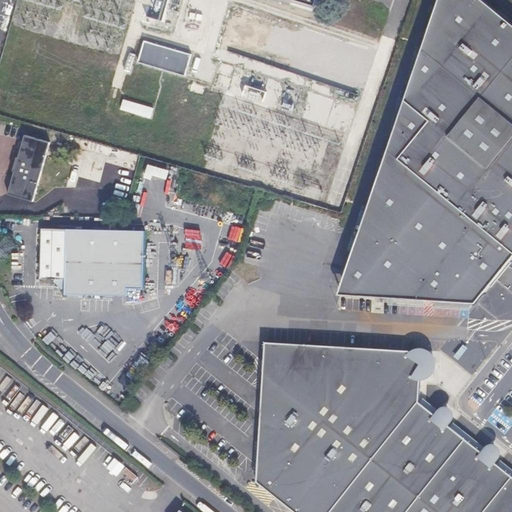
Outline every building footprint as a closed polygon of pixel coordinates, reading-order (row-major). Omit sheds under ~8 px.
[(385,259),(373,295),(474,303),(511,257),(511,24),(482,0),(439,0),(358,241),(385,259)] [(303,39),(275,29),(269,47),(297,56),(292,69),(311,75),(315,66),(361,82),(372,51),(307,28),(303,39)] [(158,69),(164,48),(143,41),(137,62),(158,69)] [(189,55),(164,48),(158,69),(183,76),(189,55)] [(351,93),(339,89),(337,95),(349,99),(351,93)] [(125,98),(121,109),(152,118),(155,107),(125,98)] [(30,149),(33,139),(23,136),(7,194),(16,197),(30,149)] [(30,149),(45,153),(48,143),(33,139),(30,149)] [(31,201),(45,153),(30,149),(16,197),(31,201)] [(145,229),(42,227),(40,278),(46,278),(48,280),(50,281),(52,281),(54,280),(60,290),(60,293),(62,295),(65,297),(69,293),(127,294),(127,287),(143,287),(145,229)] [(341,292),(373,295),(385,259),(358,241),(341,292)] [(412,353),(267,345),(259,483),(295,511),(511,511),(511,476),(494,463),(498,457),(489,450),(485,455),(447,424),(451,419),(443,412),(438,418),(419,403),(419,398),(419,391),(421,382),(426,382),(431,379),(436,376),(437,371),(438,366),(437,361),(434,355),(430,351),(422,350),(416,351),(412,353)] [(452,421),(449,425),(480,451),(483,447),(452,421)]
